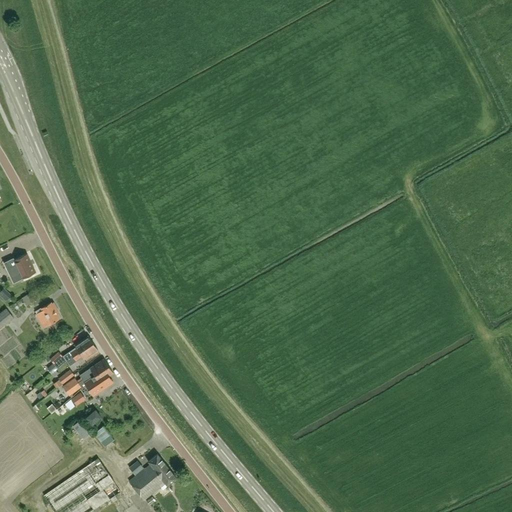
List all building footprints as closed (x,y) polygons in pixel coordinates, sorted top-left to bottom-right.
[(14,283),(35,272),(26,254),(14,260),(13,258),(4,262),(14,283)] [(0,291),(0,296),(5,301),(10,296),(2,289),(0,291)] [(33,303),(29,295),(22,299),(27,307),(33,303)] [(59,318),(50,303),(41,308),(42,310),(36,314),(43,327),(59,318)] [(6,308),(0,312),(0,329),(14,318),(6,308)] [(73,356),(92,343),(88,336),(74,345),(76,348),(68,353),(70,355),(71,355),(72,356),(73,356)] [(12,339),(6,343),(11,351),(18,346),(12,339)] [(72,356),(72,357),(66,361),(70,366),(81,358),(81,357),(83,360),(97,350),(92,343),(73,356),(72,356)] [(54,364),(57,368),(66,361),(63,357),(59,361),(58,360),(62,356),(58,352),(46,363),(50,368),(54,364)] [(82,382),(107,365),(103,359),(79,375),(81,378),(77,381),(75,377),(63,386),(69,396),(81,388),(82,389),(85,386),(82,382)] [(85,386),(87,386),(93,394),(111,382),(108,377),(113,374),(107,365),(82,382),(85,386)] [(74,375),(70,370),(59,378),(59,379),(53,384),(56,388),(74,375)] [(80,392),(71,398),(76,405),(85,399),(80,392)] [(71,400),(63,406),(68,412),(76,406),(71,400)] [(91,425),(101,417),(95,410),(85,418),(91,425)] [(89,433),(79,420),(73,426),(83,438),(89,433)] [(114,439),(103,425),(95,432),(106,446),(114,439)] [(130,461),(145,454),(140,445),(125,453),(130,461)] [(157,454),(148,462),(150,464),(129,481),(144,500),(165,483),(167,486),(176,478),(157,454)] [(54,511),(90,511),(121,491),(97,458),(43,495),(54,511)] [(143,467),(138,460),(130,467),(135,474),(143,467)] [(124,511),(119,503),(105,511),(124,511)]
